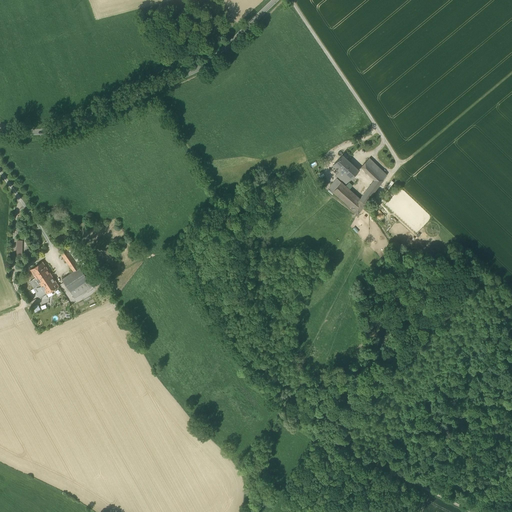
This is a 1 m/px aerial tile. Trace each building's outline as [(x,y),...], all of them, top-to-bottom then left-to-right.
[(351,170),(354,166),(343,155),(333,165),(337,169),(339,171),(341,169),(342,171),(347,166),(351,170)] [(373,181),(379,185),(387,175),(369,158),(361,167),(374,180),(373,181)] [(341,169),(339,171),(336,175),(346,184),(359,170),(354,166),(351,170),(347,166),(342,171),(341,169)] [(333,191),(341,182),(337,178),(331,185),(329,187),(333,191)] [(365,204),(360,199),(349,189),(345,186),(341,182),(333,191),(332,191),(357,214),(363,206),(365,204)] [(377,188),(370,185),(366,190),(372,195),(377,188)] [(372,195),(366,190),(360,199),(365,204),(367,201),(372,195)] [(55,245),(59,251),(64,247),(61,242),(55,245)] [(59,251),(73,272),(79,267),(83,264),(69,243),(64,247),(59,251)] [(35,278),(36,279),(45,274),(47,277),(51,275),(42,262),(30,270),(35,278)] [(92,286),(79,267),(73,272),(62,279),(74,298),(92,286)] [(45,274),(36,279),(46,294),(47,294),(51,291),(58,286),(51,275),(47,277),(45,274)] [(40,298),(46,294),(36,279),(35,278),(29,282),(34,288),(36,292),(40,298)] [(40,310),(38,304),(32,307),(35,313),(40,310)]
